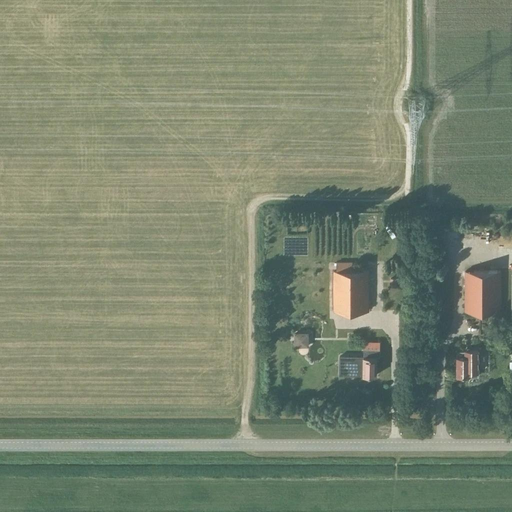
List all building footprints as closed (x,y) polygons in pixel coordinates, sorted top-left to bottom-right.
[(482,235),(493,234),(493,221),(482,221),(482,235)] [(368,310),(369,271),(334,270),(334,310),(368,310)] [(500,310),(500,271),(465,271),(465,310),(500,310)] [(295,346),(308,346),(308,333),(295,333),(295,346)] [(364,356),(340,356),(339,374),(377,375),(377,356),(380,357),(380,349),(364,349),(364,356)] [(458,357),(457,357),(457,375),(468,375),(468,376),(478,376),(478,372),(479,372),(479,350),(466,350),(458,350),(458,357)]
